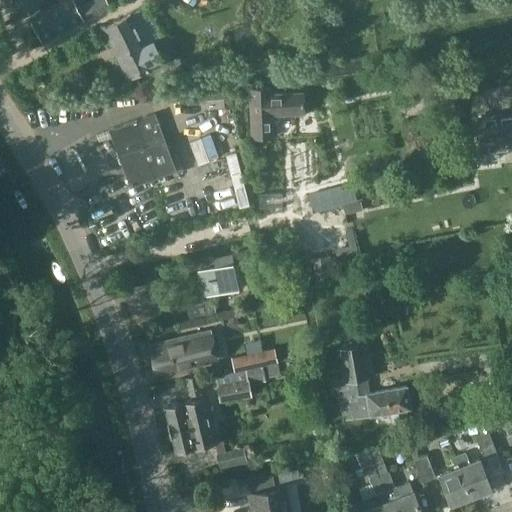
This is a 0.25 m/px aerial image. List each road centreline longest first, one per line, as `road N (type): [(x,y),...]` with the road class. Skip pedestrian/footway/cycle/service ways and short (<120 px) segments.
road 1 (tertiary): [(158,511),(106,316),(68,225),(0,106)]
road 2 (track): [(338,41),(511,12)]
